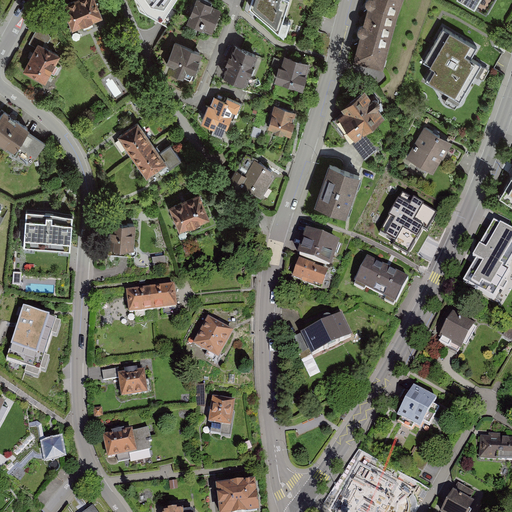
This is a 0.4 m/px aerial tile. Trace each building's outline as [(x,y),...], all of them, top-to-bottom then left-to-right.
[(82,0),(57,10),(67,36),(99,24),(89,0),(82,0)] [(174,0),(137,0),(144,11),(160,19),(174,0)] [(219,9),(196,0),(193,0),(184,23),(209,33),(219,9)] [(285,0),(249,0),(247,9),(280,37),(285,23),(279,20),(285,0)] [(402,0),(369,0),(351,63),(382,72),(402,0)] [(457,0),(487,15),(494,0),(457,0)] [(477,47),(443,28),(434,45),(423,64),(436,71),(428,86),(460,104),(481,65),(470,59),(477,47)] [(29,45),(36,48),(38,44),(44,47),(46,42),(49,44),(52,38),(37,30),(29,45)] [(202,54),(173,43),(162,72),(191,82),(202,54)] [(22,73),(45,86),(61,57),(44,47),(38,44),(36,48),(22,73)] [(252,55),(229,47),(218,77),(242,85),(252,55)] [(299,90),(307,63),(280,55),(272,82),(299,90)] [(383,117),(363,89),(338,107),(343,113),(337,117),(353,139),(383,117)] [(224,102),(212,98),(209,106),(204,106),(197,125),(223,134),(231,111),(235,113),(238,103),(225,99),(224,102)] [(295,112),(272,106),(265,130),(289,136),(295,112)] [(17,153),(33,164),(44,147),(26,135),(27,133),(0,115),(0,149),(14,158),(17,153)] [(114,142),(143,184),(164,169),(134,127),(114,142)] [(452,144),(424,128),(406,159),(434,175),(452,144)] [(174,145),(163,151),(168,159),(178,153),(174,145)] [(269,174),(252,164),(245,175),(238,171),(233,179),(257,194),(269,174)] [(358,176),(326,165),(311,206),(344,218),(358,176)] [(511,171),(500,197),(511,205),(511,171)] [(435,206),(401,187),(391,204),(396,211),(384,232),(407,244),(421,219),(426,222),(435,206)] [(166,212),(176,238),(208,227),(197,200),(166,212)] [(27,210),(24,251),(71,254),(72,215),(27,210)] [(511,259),(511,231),(493,222),(473,254),(478,257),(463,282),(493,300),(510,274),(510,269),(508,265),(511,259)] [(132,250),(134,227),(107,226),(105,258),(130,260),(133,259),(135,257),(135,253),(132,250)] [(323,289),(338,244),(302,233),(293,259),(298,261),(292,279),(323,289)] [(405,281),(363,260),(350,286),(392,307),(405,281)] [(22,273),(13,273),(13,286),(21,286),(22,273)] [(173,292),(123,297),(127,322),(176,316),(173,292)] [(6,360),(40,373),(56,319),(23,309),(6,360)] [(341,316),(298,336),(308,358),(352,338),(341,316)] [(473,329),(450,316),(438,338),(460,351),(473,329)] [(192,352),(218,367),(234,339),(207,324),(192,352)] [(116,381),(119,406),(147,402),(146,399),(150,398),(148,387),(145,387),(143,377),(136,378),(135,375),(123,377),(122,380),(116,381)] [(437,400),(413,386),(394,417),(419,432),(437,400)] [(237,406),(209,403),(204,431),(208,432),(206,444),(235,447),(238,416),(235,415),(237,406)] [(109,440),(100,441),(105,465),(136,458),(149,454),(148,448),(150,447),(148,434),(131,437),(131,436),(122,437),(122,435),(109,438),(109,440)] [(511,439),(479,438),(478,460),(511,462),(511,439)] [(59,439),(38,443),(42,464),(62,461),(59,439)] [(255,511),(252,483),(212,488),(215,511),(255,511)] [(469,511),(472,507),(449,495),(439,511),(469,511)]
